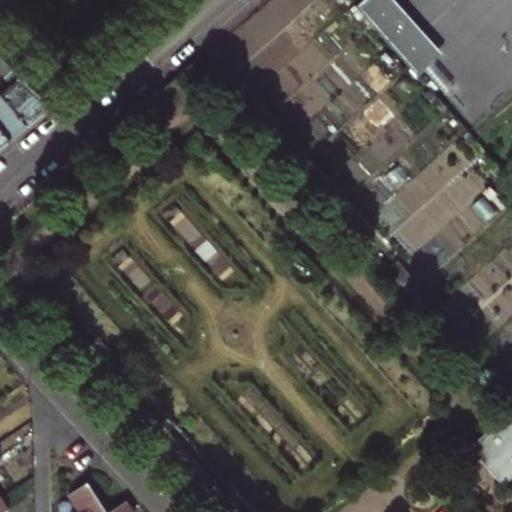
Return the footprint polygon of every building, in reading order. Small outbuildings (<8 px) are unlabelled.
[(361,0),(358,3),(418,75),(444,53),(399,0),(361,0)] [(0,51),(0,84),(31,121),(53,102),(0,51)] [(206,77),(193,62),(178,75),(192,90),(206,77)] [(0,119),(13,135),(31,121),(0,84),(0,119)] [(0,119),(0,146),(13,135),(0,119)] [(511,478),(511,424),(504,416),(466,450),(500,489),(511,478)] [(105,511),(87,484),(68,496),(78,511),(105,511)] [(132,511),(124,501),(107,511),(132,511)]
